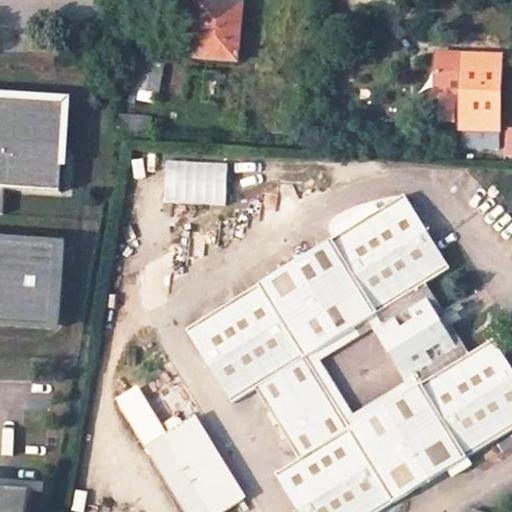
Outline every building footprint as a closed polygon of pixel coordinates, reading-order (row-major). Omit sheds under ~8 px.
[(197,3),(193,61),(237,64),(240,7),(197,3)] [(142,60),(136,91),(157,95),(163,64),(142,60)] [(501,149),(504,64),(465,62),(465,64),(437,63),(435,99),(464,101),(463,128),(470,129),(470,148),(501,149)] [(115,76),(101,75),(100,102),(114,102),(115,76)] [(157,95),(136,91),(134,105),(155,109),(157,95)] [(62,107),(0,103),(0,191),(60,195),(62,162),(59,162),(62,107)] [(120,120),(118,135),(151,137),(152,123),(120,120)] [(166,164),(165,205),(226,205),(226,164),(166,164)] [(435,324),(443,319),(422,288),(445,273),(400,199),(182,337),(228,410),(251,396),(295,468),(274,483),(292,511),(382,511),(511,430),(511,377),(491,345),(468,359),(448,329),(441,333),(435,324)] [(0,323),(53,327),(58,246),(0,242),(0,323)] [(448,329),(464,318),(458,310),(443,319),(435,324),(441,333),(448,329)] [(203,511),(241,511),(244,510),(193,428),(164,447),(203,511)] [(0,511),(29,511),(33,493),(0,490),(0,511)]
